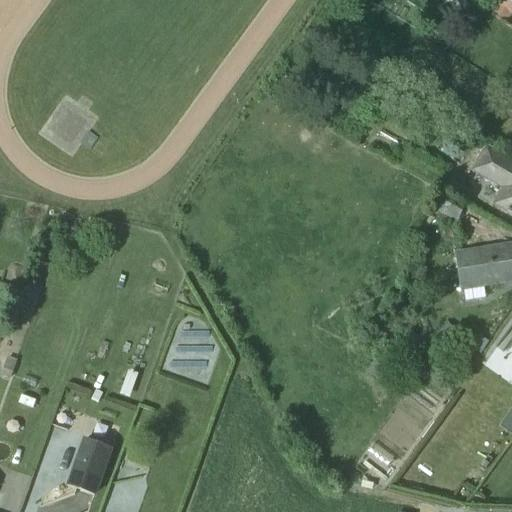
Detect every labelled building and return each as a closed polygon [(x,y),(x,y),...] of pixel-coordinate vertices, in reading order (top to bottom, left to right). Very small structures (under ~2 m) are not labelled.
[(511,0),(485,0),(496,7),(491,17),(492,18),(505,26),(511,17),(511,0)] [(511,161),(484,145),(468,173),(499,191),(490,206),(511,219),(511,161)] [(411,151),(404,147),(395,163),(402,167),(402,168),(437,187),(447,169),(412,150),(411,151)] [(464,209),(442,196),(434,209),(455,222),(464,209)] [(462,293),(464,303),(483,299),(482,289),(511,284),(511,251),(511,245),(453,254),(459,293),(462,293)] [(406,341),(399,354),(422,376),(441,355),(423,338),(412,349),(406,341)] [(457,351),(452,362),(464,369),(470,358),(457,351)] [(372,357),(364,373),(390,385),(397,370),(372,357)] [(6,358),(0,374),(0,378),(9,382),(16,362),(6,358)] [(126,373),(118,397),(128,401),(137,376),(132,374),(133,373),(129,372),(129,374),(126,373)] [(82,440),(64,488),(94,498),(112,451),(82,440)]
